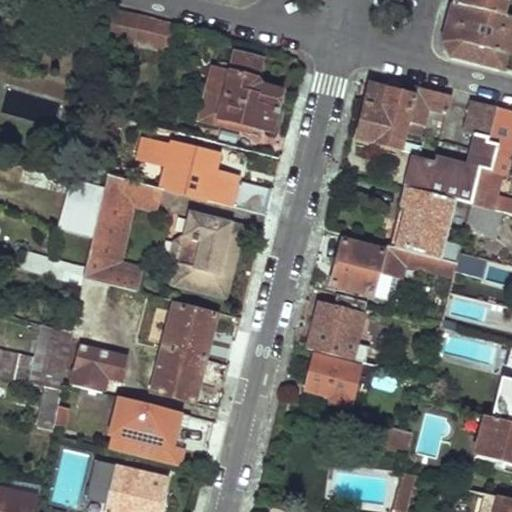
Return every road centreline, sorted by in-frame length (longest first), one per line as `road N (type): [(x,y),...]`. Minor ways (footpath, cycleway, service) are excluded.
road 1 (residential): [(223,511),(340,45)]
road 2 (residential): [(147,0),(340,45)]
road 3 (residential): [(340,45),(511,88)]
